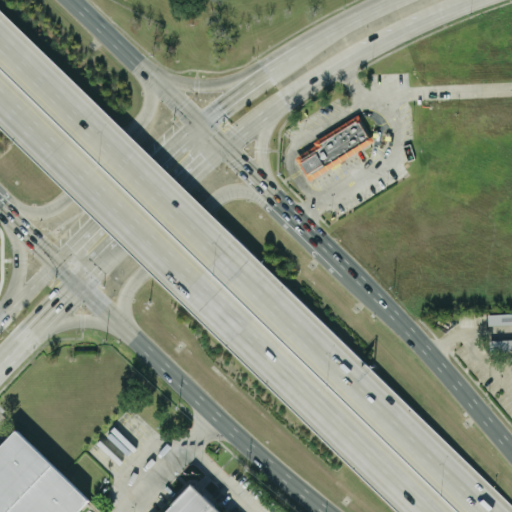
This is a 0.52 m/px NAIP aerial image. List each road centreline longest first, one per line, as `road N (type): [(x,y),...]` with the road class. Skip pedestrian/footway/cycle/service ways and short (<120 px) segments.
road 1 (primary): [(5,206),(334,511)]
road 2 (motorway): [(476,511),(222,267)]
road 3 (motorway): [(210,287),(444,511)]
road 4 (motorway): [(222,267),(0,51)]
road 5 (motorway): [(0,84),(210,287)]
road 6 (primary): [(511,440),(347,263)]
road 7 (primary): [(278,198),(246,183),(211,196),(131,281),(123,307),(128,325)]
road 8 (primary): [(5,206),(47,210),(142,122),(154,94),(144,66)]
road 9 (secondary): [(201,122),(60,260)]
road 10 (secondary): [(88,285),(223,145)]
road 11 (primary): [(201,122),(78,0)]
road 12 (secondary): [(223,145),(338,64)]
road 13 (primary): [(266,73),(200,84),(144,66)]
